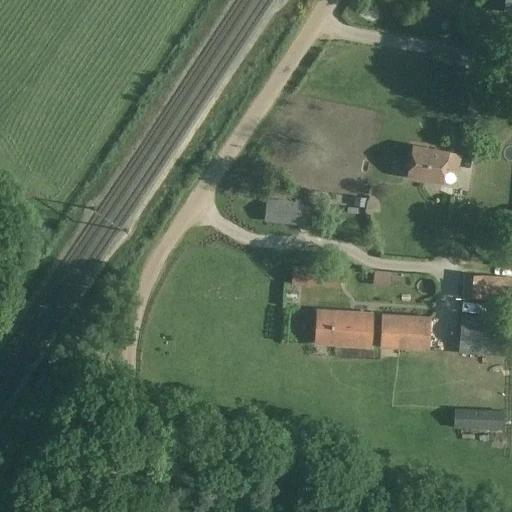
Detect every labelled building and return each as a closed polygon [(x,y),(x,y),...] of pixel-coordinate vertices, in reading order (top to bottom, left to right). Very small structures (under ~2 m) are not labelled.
[(392,1),(373,0),(373,12),(392,13),(392,1)] [(425,9),(421,0),(399,0),(407,16),(425,9)] [(412,147),(407,176),(441,182),(444,166),(449,166),(451,154),(412,147)] [(266,199),(264,218),(313,223),(315,204),(266,199)] [(365,208),(366,200),(356,200),(355,207),(365,208)] [(292,265),(291,285),(339,287),(340,268),(292,265)] [(379,281),(394,281),(395,266),(379,265),(379,281)] [(496,293),(511,293),(511,272),(497,272),(496,293)] [(463,274),(461,298),(492,300),(494,276),(463,274)] [(316,310),(314,343),(368,347),(370,313),(316,310)] [(376,312),(375,348),(428,351),(430,315),(376,312)] [(459,315),(457,353),(504,355),(506,317),(459,315)] [(453,408),(453,428),(502,430),(503,410),(453,408)]
